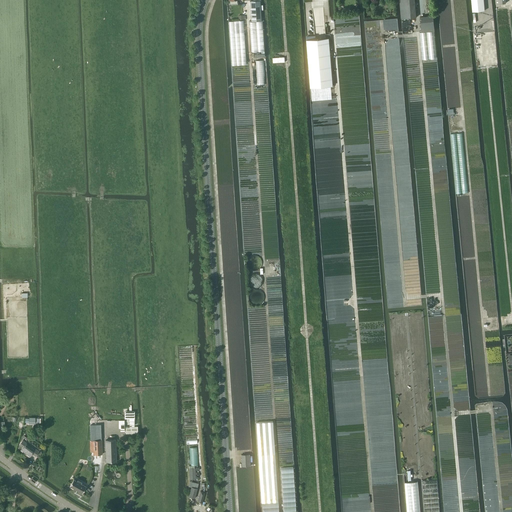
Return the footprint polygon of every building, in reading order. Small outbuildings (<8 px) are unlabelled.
[(254,1),(250,1),(251,21),(261,20),(260,10),(262,10),(263,10),(262,5),(260,5),(260,0),(254,1)] [(399,0),(401,19),(416,17),(414,0),(399,0)] [(471,0),(472,11),(485,10),(483,0),(471,0)] [(419,32),(422,59),(437,58),(434,31),(429,32),(429,31),(434,31),(433,16),(420,17),(421,32),(427,31),(427,32),(419,32)] [(264,51),(262,21),(249,22),(251,52),(264,51)] [(244,32),(229,33),(231,66),(246,65),(244,32)] [(329,37),(307,39),(311,87),(333,85),(329,37)] [(261,265),(262,264),(261,262),(261,261),(260,259),(259,258),(258,257),(257,257),(255,256),(254,256),(252,257),(251,257),(250,258),(249,259),(248,260),(248,262),(247,263),(248,265),(248,266),(249,267),(250,269),(251,269),(252,270),(254,270),(255,270),(257,270),(258,270),(259,269),(260,268),(261,266),(261,265)] [(263,282),(263,281),(263,279),(262,278),(262,276),(261,275),(260,274),(258,274),(257,273),(255,273),(254,274),(252,274),(251,275),(250,276),(249,277),(249,279),(249,280),(249,281),(249,283),(250,284),(251,285),(252,286),(253,287),(255,287),(256,287),(258,287),(259,286),(260,286),(261,285),(262,283),(263,282)] [(264,298),(264,297),(264,296),(263,294),(263,293),(262,292),(260,291),(259,290),(258,290),(256,290),(255,290),(253,291),(252,292),(251,293),(250,294),(250,296),(250,297),(250,298),(251,300),(251,301),(252,302),(253,303),(255,304),(256,304),(258,304),(259,304),(260,303),(262,302),(263,301),(263,300),(264,298)] [(272,422),(256,423),(261,503),(278,502),(272,422)] [(93,441),(94,454),(102,454),(102,440),(101,440),(101,424),(91,425),(91,441),(93,441)] [(106,440),(106,462),(112,462),(116,461),(116,440),(106,440)] [(26,445),(27,444),(23,441),(19,446),(22,448),(20,450),(30,457),(32,454),(35,456),(39,451),(35,449),(34,450),(26,445)] [(241,455),(242,467),(250,466),(249,454),(241,455)] [(69,487),(82,494),(86,486),(74,479),(69,487)] [(421,511),(419,481),(405,482),(407,511),(421,511)] [(189,497),(194,498),(198,484),(190,482),(188,486),(191,487),(189,497)]
